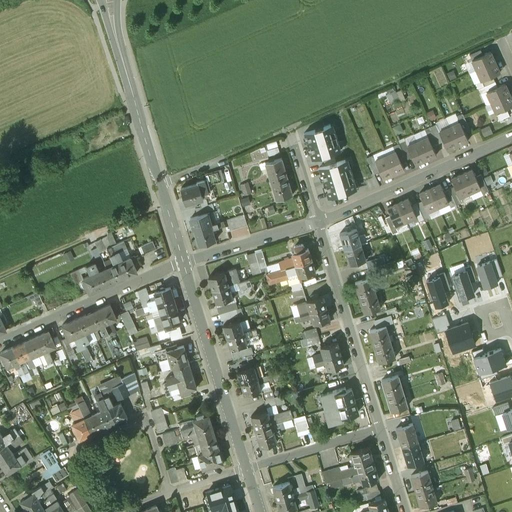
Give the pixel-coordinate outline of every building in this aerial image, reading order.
[(480,50),(469,55),(472,60),(483,55),(480,50)] [(483,55),(472,60),(477,71),(495,62),(490,52),(483,55)] [(495,62),(477,71),(481,81),(492,76),(500,73),(495,62)] [(492,76),(481,81),(484,87),(495,82),(492,76)] [(484,87),(478,89),(481,95),(486,92),(497,87),(495,82),(484,87)] [(497,87),(486,92),(491,103),(509,94),(504,84),(497,87)] [(405,99),(401,90),(396,92),(400,101),(405,99)] [(511,100),(509,94),(491,103),(496,113),(511,105),(511,100)] [(507,111),(497,115),(499,121),(509,116),(507,111)] [(470,130),(462,114),(456,116),(459,122),(460,122),(464,132),(470,130)] [(459,122),(449,127),(457,145),(468,141),(464,132),(460,122),(459,122)] [(436,124),(430,127),(437,144),(443,141),(439,132),(436,124)] [(308,146),(312,159),(338,151),(336,144),(338,143),(334,130),(332,130),(330,125),(304,133),(307,142),(308,142),(309,146),(308,146)] [(437,144),(430,127),(424,130),(427,137),(428,137),(432,146),(437,144)] [(439,132),(443,141),(447,150),(457,145),(449,127),(439,132)] [(427,137),(417,142),(425,160),(436,155),(432,146),(428,137),(427,137)] [(407,146),(405,141),(399,143),(406,160),(412,157),(407,146)] [(407,146),(412,157),(415,165),(425,160),(417,142),(407,146)] [(406,160),(399,143),(393,146),(395,151),(396,151),(401,162),(406,160)] [(278,147),(267,151),(268,156),(280,153),(278,147)] [(395,151),(385,156),(393,174),(404,170),(401,162),(396,151),(395,151)] [(375,161),(372,155),(367,158),(374,174),(379,172),(375,161)] [(375,161),(379,172),(383,179),(393,174),(385,156),(375,161)] [(281,158),(265,163),(276,200),(292,195),(281,158)] [(345,160),(319,168),(323,181),(324,181),(325,184),(324,185),(328,198),(354,190),(352,182),(354,182),(350,166),(347,167),(345,160)] [(220,170),(205,174),(206,178),(208,184),(223,180),(220,170)] [(472,170),(461,174),(470,193),(480,188),(475,177),(472,170)] [(470,193),(461,174),(451,179),(454,186),(459,197),(460,197),(470,193)] [(488,191),(481,174),(475,177),(480,188),(482,194),(488,191)] [(206,178),(197,180),(198,183),(181,188),(186,204),(203,199),(201,194),(210,191),(208,184),(206,178)] [(247,182),(241,184),(244,195),(251,193),(247,182)] [(440,184),(429,189),(438,207),(448,203),(448,202),(443,191),(440,184)] [(459,197),(454,186),(449,189),(456,205),(462,203),(460,197),(459,197)] [(429,189),(419,194),(422,201),(427,212),(428,212),(438,207),(429,189)] [(456,205),(449,189),(443,191),(448,202),(448,203),(450,208),(456,205)] [(411,206),(408,198),(397,203),(406,222),(416,217),(411,206)] [(422,201),(417,203),(422,214),(427,212),(422,201)] [(195,208),(197,214),(214,209),(213,203),(195,208)] [(406,222),(397,203),(387,208),(390,215),(395,226),(406,222)] [(417,203),(411,206),(416,217),(418,222),(424,220),(422,214),(417,203)] [(427,212),(422,214),(424,220),(430,217),(428,212),(427,212)] [(190,219),(194,230),(213,224),(209,213),(190,219)] [(244,214),(226,220),(230,230),(247,225),(244,214)] [(395,226),(390,215),(385,218),(392,234),(398,232),(395,226)] [(213,224),(194,230),(199,246),(215,240),(212,229),(218,228),(217,223),(213,224)] [(356,228),(339,233),(349,265),(365,260),(356,228)] [(452,240),(448,231),(442,234),(446,242),(452,240)] [(105,250),(100,239),(95,242),(99,252),(105,250)] [(123,241),(111,246),(114,253),(119,251),(126,248),(123,241)] [(152,241),(140,245),(144,253),(155,248),(152,241)] [(302,245),(301,244),(294,247),(293,248),(295,253),(291,254),(293,258),(278,262),(280,270),(285,268),(295,265),(311,260),(307,249),(304,250),(302,245)] [(124,277),(114,254),(114,253),(111,246),(107,248),(112,260),(110,260),(110,259),(104,261),(106,267),(113,282),(124,277)] [(130,257),(126,248),(119,251),(122,260),(130,257)] [(261,249),(255,251),(257,261),(258,264),(265,262),(261,249)] [(130,257),(122,260),(119,251),(114,253),(114,254),(124,277),(136,271),(134,266),(137,264),(134,255),(130,257)] [(255,251),(247,254),(250,263),(257,261),(255,251)] [(311,260),(295,265),(297,270),(299,277),(304,275),(304,278),(310,276),(310,273),(314,272),(311,260)] [(257,261),(250,263),(254,277),(262,274),(258,264),(257,261)] [(489,261),(477,265),(484,288),(497,284),(489,261)] [(95,262),(90,264),(94,273),(98,271),(95,262)] [(463,262),(449,267),(460,298),(474,294),(470,282),(465,267),(463,262)] [(94,273),(90,264),(86,266),(90,274),(94,273)] [(295,265),(285,268),(287,273),(297,270),(295,265)] [(465,267),(470,282),(475,280),(470,265),(465,267)] [(98,271),(94,273),(101,287),(113,282),(106,267),(98,271)] [(280,270),(266,274),(269,283),(288,277),(287,273),(285,268),(280,270)] [(238,283),(234,270),(225,272),(228,285),(238,283)] [(225,272),(209,277),(212,290),(228,285),(225,272)] [(101,287),(94,273),(90,274),(82,278),(89,292),(101,287)] [(439,277),(444,291),(450,290),(444,273),(438,275),(439,277)] [(370,277),(354,282),(364,313),(380,308),(370,277)] [(439,277),(427,282),(435,308),(448,303),(444,291),(439,277)] [(249,279),(238,283),(239,289),(251,286),(249,279)] [(300,283),(290,286),(292,291),(302,288),(300,283)] [(228,285),(212,290),(216,303),(232,298),(228,285)] [(170,287),(165,288),(163,287),(160,289),(159,290),(154,291),(157,302),(173,297),(170,287)] [(292,291),(291,292),(293,298),(304,295),(302,288),(292,291)] [(154,291),(145,293),(144,291),(138,293),(142,307),(148,305),(157,302),(154,291)] [(312,299),(306,300),(306,301),(296,304),(300,315),(310,312),(325,308),(322,296),(316,297),(315,294),(311,295),(312,299)] [(173,297),(157,302),(159,307),(161,314),(176,309),(173,297)] [(234,301),(217,306),(220,314),(236,309),(234,301)] [(109,303),(97,309),(104,324),(108,321),(115,318),(109,303)] [(395,307),(385,310),(387,315),(397,312),(395,307)] [(325,308),(310,312),(311,318),(313,324),(329,319),(325,308)] [(104,324),(97,309),(85,314),(92,329),(100,325),(104,324)] [(176,309),(161,314),(164,325),(169,323),(171,324),(174,323),(175,321),(178,321),(179,320),(176,309)] [(236,309),(220,314),(221,320),(238,315),(236,309)] [(120,314),(121,316),(125,325),(129,334),(137,331),(128,311),(120,314)] [(310,312),(300,315),(301,321),(311,318),(310,312)] [(85,314),(73,319),(80,334),(84,332),(92,329),(85,314)] [(157,332),(179,325),(178,321),(175,321),(174,323),(171,324),(169,323),(164,325),(161,314),(153,317),(157,332)] [(115,318),(108,321),(113,331),(114,331),(125,325),(121,316),(115,318)] [(73,319),(62,324),(68,339),(76,336),(80,334),(73,319)] [(239,320),(223,325),(227,337),(243,332),(239,320)] [(113,331),(108,321),(104,324),(109,335),(114,333),(114,331),(113,331)] [(468,322),(445,330),(453,353),(475,345),(468,322)] [(109,335),(104,324),(100,325),(105,338),(109,337),(109,335)] [(385,326),(369,331),(378,362),(395,357),(385,326)] [(243,332),(227,337),(231,349),(246,344),(245,339),(258,335),(255,328),(243,332)] [(314,328),(303,331),(305,339),(316,335),(314,328)] [(48,331),(36,336),(42,351),(47,349),(54,345),(48,331)] [(89,342),(84,332),(80,334),(84,344),(89,342)] [(84,344),(80,334),(76,336),(80,346),(84,344)] [(135,339),(138,349),(152,344),(149,335),(135,339)] [(316,335),(305,339),(307,346),(319,343),(316,335)] [(42,351),(36,336),(24,341),(30,356),(39,352),(42,351)] [(30,356),(24,341),(12,347),(18,361),(25,358),(30,356)] [(336,342),(320,347),(322,353),(323,358),(339,354),(336,342)] [(183,345),(175,348),(174,345),(165,348),(168,357),(171,368),(173,367),(188,363),(183,345)] [(61,346),(56,348),(60,357),(65,355),(61,346)] [(18,361),(12,347),(0,353),(3,359),(0,360),(2,364),(4,363),(6,367),(13,364),(15,368),(16,367),(20,365),(18,361)] [(165,348),(154,351),(157,361),(168,357),(165,348)] [(482,348),(471,352),(473,358),(474,358),(485,354),(482,348)] [(56,352),(49,355),(48,353),(49,352),(47,349),(42,351),(47,363),(56,359),(56,358),(58,357),(56,352)] [(242,350),(232,354),(234,360),(244,357),(242,350)] [(474,358),(479,373),(496,367),(504,364),(499,350),(485,354),(474,358)] [(47,363),(42,351),(39,352),(40,354),(39,355),(43,365),(47,363)] [(322,353),(312,356),(314,361),(323,358),(322,353)] [(339,354),(323,358),(325,364),(327,370),(343,365),(339,354)] [(25,358),(18,361),(20,365),(24,373),(25,375),(29,373),(25,365),(28,364),(25,358)] [(323,358),(314,361),(316,367),(325,364),(323,358)] [(188,363),(173,367),(176,375),(177,380),(192,375),(188,363)] [(252,367),(238,371),(241,383),(256,379),(252,367)] [(496,367),(479,373),(481,379),(498,373),(496,367)] [(263,369),(257,371),(259,378),(265,376),(263,369)] [(134,373),(121,379),(128,395),(139,390),(134,373)] [(98,385),(101,392),(112,388),(123,383),(119,375),(98,385)] [(192,375),(177,380),(179,386),(181,393),(192,389),(196,388),(192,375)] [(397,375),(381,380),(391,412),(407,406),(397,375)] [(511,382),(510,376),(489,383),(495,400),(511,393),(511,382)] [(256,379),(241,383),(245,395),(259,390),(256,379)] [(149,380),(142,383),(145,393),(153,390),(149,380)] [(167,382),(162,384),(167,399),(172,397),(171,395),(172,395),(170,389),(179,386),(177,380),(167,382)] [(112,388),(114,393),(118,400),(128,395),(123,383),(112,388)] [(320,394),(325,409),(354,400),(355,400),(351,388),(346,390),(345,387),(320,394)] [(114,393),(112,388),(101,392),(104,398),(114,393)] [(271,389),(260,392),(262,401),(273,397),(271,389)] [(273,397),(262,401),(264,407),(284,402),(282,395),(273,397)] [(108,396),(104,398),(108,408),(113,406),(108,396)] [(104,398),(99,400),(104,410),(108,408),(104,398)] [(354,400),(325,409),(329,424),(343,419),(342,417),(347,415),(348,418),(353,417),(352,414),(358,412),(354,400)] [(113,406),(108,408),(115,423),(127,417),(120,402),(113,406)] [(84,407),(80,409),(85,419),(89,417),(84,407)] [(104,410),(96,413),(103,428),(115,423),(108,408),(104,410)] [(161,408),(151,411),(153,417),(163,415),(161,408)] [(85,419),(80,409),(76,411),(80,421),(85,419)] [(266,411),(250,416),(254,429),(291,418),(292,418),(290,409),(268,416),(266,411)] [(511,409),(502,412),(508,429),(511,427),(511,409)] [(89,417),(85,419),(91,434),(103,428),(96,413),(89,417)] [(163,415),(153,417),(155,424),(165,421),(163,415)] [(204,417),(202,416),(199,417),(197,419),(193,420),(195,426),(196,430),(212,426),(209,415),(204,417)] [(291,418),(254,429),(260,447),(276,442),(271,427),(275,426),(276,429),(293,424),(291,418)] [(310,432),(306,418),(301,419),(305,434),(310,432)] [(80,421),(73,424),(79,439),(91,434),(85,419),(80,421)] [(165,421),(155,424),(157,431),(167,428),(165,421)] [(412,423),(396,428),(402,447),(418,442),(412,423)] [(212,426),(196,430),(198,435),(200,442),(216,438),(212,426)] [(0,433),(0,447),(6,444),(19,435),(15,429),(10,432),(11,434),(3,439),(0,433)] [(173,430),(161,434),(165,446),(176,442),(173,430)] [(503,444),(508,443),(511,441),(511,434),(501,438),(503,444)] [(19,435),(6,444),(9,448),(17,443),(18,445),(23,442),(19,435)] [(200,442),(195,444),(198,455),(219,448),(216,438),(200,442)] [(418,442),(402,447),(408,465),(423,460),(418,442)] [(6,444),(0,447),(0,462),(13,455),(9,448),(6,444)] [(54,448),(41,454),(48,468),(43,470),(48,479),(60,473),(63,477),(68,475),(65,469),(64,470),(54,448)] [(219,448),(198,455),(203,470),(224,464),(219,448)] [(13,455),(0,462),(0,464),(6,474),(20,466),(20,465),(15,458),(13,455)] [(20,455),(15,458),(20,465),(24,462),(20,455)] [(371,456),(355,461),(359,472),(374,468),(371,456)] [(175,470),(174,467),(167,469),(171,483),(179,481),(175,470)] [(183,467),(175,470),(179,481),(186,478),(183,467)] [(332,468),(322,471),(325,480),(335,477),(332,468)] [(374,468),(359,472),(362,484),(378,480),(374,468)] [(437,502),(427,471),(411,476),(420,507),(437,502)] [(288,483),(273,487),(277,500),(292,495),(288,483)] [(376,484),(364,487),(366,493),(377,490),(376,484)] [(238,511),(230,485),(207,492),(213,511),(238,511)] [(86,503),(77,488),(68,494),(77,509),(86,503)] [(39,489),(34,493),(37,498),(43,494),(39,489)] [(311,490),(304,492),(306,498),(313,496),(311,490)] [(34,493),(29,495),(28,495),(25,497),(24,498),(20,501),(26,511),(40,502),(37,498),(34,493)] [(292,495),(277,500),(280,511),(282,511),(296,508),(292,495)] [(179,498),(183,511),(189,510),(185,496),(179,498)] [(455,497),(446,500),(447,505),(457,502),(455,497)] [(384,498),(368,503),(370,509),(370,511),(380,511),(388,510),(384,498)] [(40,502),(26,511),(27,511),(45,511),(44,509),(40,502)] [(91,511),(86,503),(77,509),(79,511),(91,511)]
